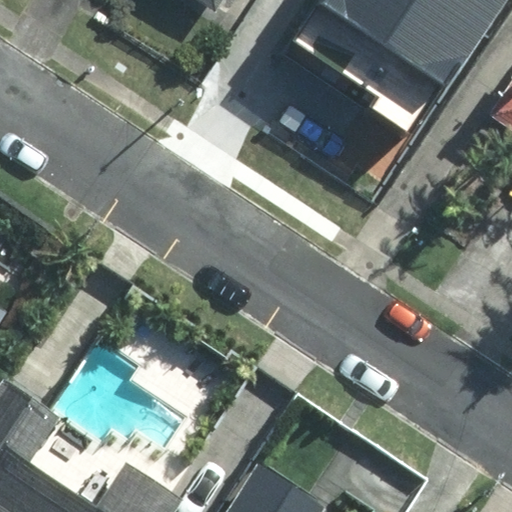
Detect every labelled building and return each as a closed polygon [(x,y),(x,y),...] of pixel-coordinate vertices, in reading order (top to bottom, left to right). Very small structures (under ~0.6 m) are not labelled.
[(194,0),(220,16),(230,0),(194,0)] [(318,0),(292,42),(374,94),(365,109),(415,141),(505,0),(318,0)] [(511,107),(500,127),(511,134),(511,107)] [(0,338),(10,323),(0,316),(0,338)] [(4,390),(0,396),(0,511),(172,511),(178,502),(126,467),(96,511),(95,511),(28,467),(56,423),(4,390)] [(323,511),(271,476),(246,511),(323,511)]
